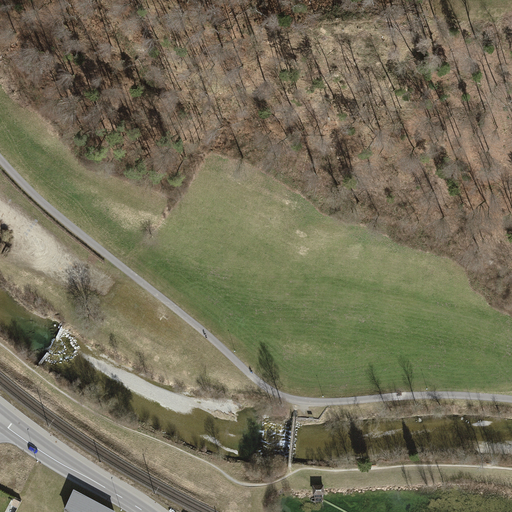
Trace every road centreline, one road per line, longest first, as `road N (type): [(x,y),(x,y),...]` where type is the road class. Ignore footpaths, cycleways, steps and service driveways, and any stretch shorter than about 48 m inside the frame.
road 1 (track): [(0,161),(279,395),(321,402),(511,399)]
road 2 (primary): [(145,511),(0,418)]
